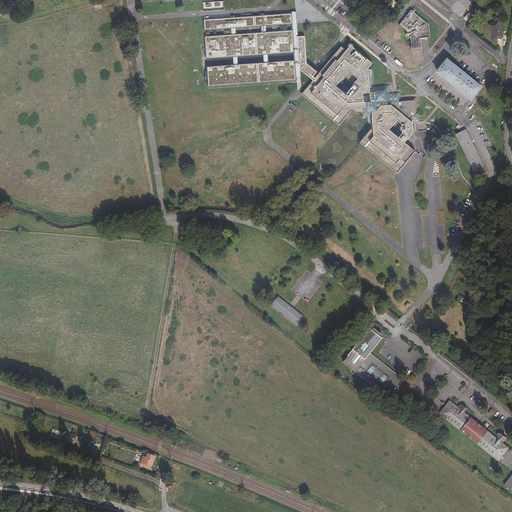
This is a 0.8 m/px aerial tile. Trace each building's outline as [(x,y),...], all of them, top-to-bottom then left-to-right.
[(442,0),(460,14),(470,1),(468,0),(442,0)] [(427,23),(410,10),(407,14),(403,18),(398,25),(407,32),(404,35),(404,38),(406,39),(409,38),(410,49),(420,48),(419,39),(422,38),(428,37),(427,23)] [(206,58),(233,57),(233,65),(206,67),(207,87),(301,80),(300,69),(298,36),(296,13),(203,20),(204,30),(231,28),(231,35),(204,36),(206,58)] [(494,39),(503,36),(498,21),(489,25),(494,39)] [(305,36),(298,36),(300,69),(314,81),(316,78),(313,76),(317,72),(306,64),(305,36)] [(301,96),(338,126),(351,111),(355,116),(358,113),(366,121),(366,120),(370,122),(368,124),(373,129),(360,145),(396,175),(414,154),(404,145),(413,134),(412,125),(414,125),(419,125),(419,122),(418,117),(418,114),(416,114),(415,99),(400,100),(399,96),(399,94),(390,95),(389,87),(372,88),(371,72),(367,71),(372,66),(352,50),(352,46),(348,46),(348,50),(347,51),(346,53),(340,49),(333,58),(327,65),(316,78),(314,81),(301,96)] [(468,100),(479,86),(452,63),(443,56),(432,70),(468,100)] [(484,169),(464,130),(455,134),(474,174),(484,169)] [(297,323),(303,316),(279,297),(273,304),(297,323)] [(397,387),(403,380),(370,353),(382,338),(380,336),(381,334),(373,327),(372,329),(370,328),(342,361),(388,398),(392,394),(393,395),(399,388),(397,387)] [(500,462),(510,449),(501,442),(501,441),(503,443),(503,442),(504,440),(506,438),(500,434),(497,434),(497,436),(497,438),(498,439),(498,440),(465,413),(467,409),(464,405),(460,406),(458,408),(450,401),(440,415),(500,462)] [(141,464),(151,468),(155,456),(149,454),(147,458),(144,457),(141,464)] [(511,473),(502,486),(511,493),(511,473)]
